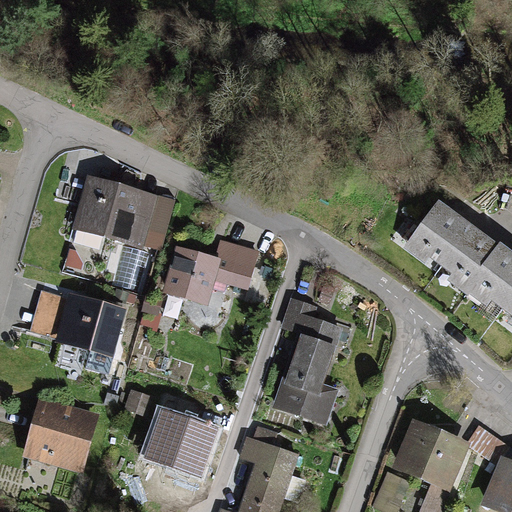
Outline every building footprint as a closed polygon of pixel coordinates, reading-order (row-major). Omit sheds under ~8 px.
[(127,201),(128,199),(128,198),(128,197),(128,196),(128,195),(127,194),(127,193),(126,192),(125,192),(124,191),(123,191),(90,182),(78,223),(106,231),(105,235),(125,241),(125,240),(141,245),(152,207),(127,201)] [(444,263),(468,231),(437,209),(414,241),(444,263)] [(444,263),(474,286),(497,254),(468,231),(444,263)] [(221,243),(215,264),(179,253),(168,291),(205,302),(214,270),(231,275),(228,284),(247,290),(258,254),(221,243)] [(511,261),(499,252),(497,254),(474,286),(475,284),(505,306),(511,296),(511,261)] [(72,299),(60,341),(91,350),(93,344),(112,349),(122,313),(72,299)] [(304,415),(304,416),(328,425),(339,393),(320,386),(333,349),(323,346),(330,327),(311,320),(315,309),(293,301),(284,327),(301,333),(275,405),(304,415)] [(210,434),(186,426),(192,408),(171,401),(159,437),(164,439),(158,459),(197,472),(210,434)] [(49,453),(47,459),(79,468),(91,425),(42,411),(32,448),(49,453)] [(466,444),(478,453),(486,431),(479,426),(466,444)] [(272,448),(277,435),(257,428),(253,442),(246,439),(241,454),(258,459),(249,488),(282,499),(283,498),(297,503),(303,485),(301,480),(290,476),(297,456),(272,448)] [(462,447),(417,428),(401,467),(433,481),(420,511),(442,511),(460,468),(454,465),(462,447)] [(511,448),(486,431),(478,453),(498,466),(511,448)] [(511,511),(511,467),(506,465),(489,504),(509,511),(511,511)] [(373,506),(384,511),(394,511),(398,506),(392,504),(403,480),(388,473),(373,506)] [(278,511),(282,499),(249,488),(240,511),(225,511),(222,511),(221,511),(278,511)]
